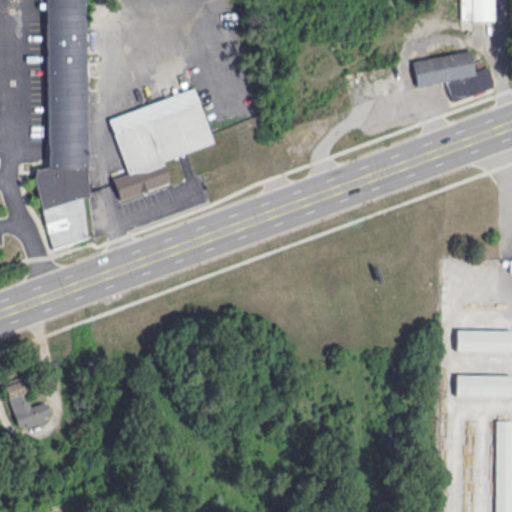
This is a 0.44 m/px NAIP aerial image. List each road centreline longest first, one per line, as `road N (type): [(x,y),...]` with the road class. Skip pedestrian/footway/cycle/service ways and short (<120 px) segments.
road 1 (primary): [(504,121),(0,315)]
road 2 (residential): [(504,121),(503,0)]
